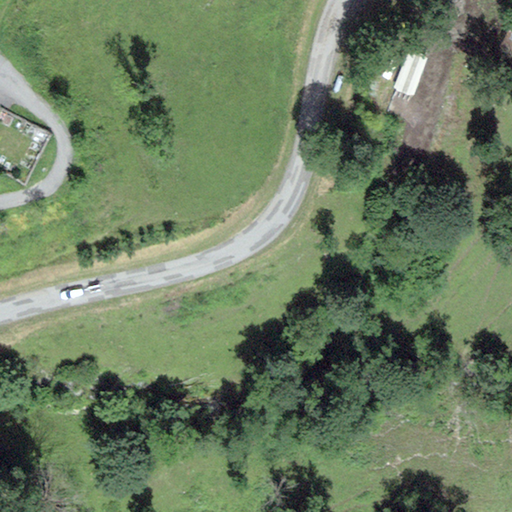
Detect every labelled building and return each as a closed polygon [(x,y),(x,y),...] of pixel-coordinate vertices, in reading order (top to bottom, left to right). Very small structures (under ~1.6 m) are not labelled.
[(511,39),(496,76),(511,83),(511,39)] [(398,82),(417,89),(431,53),(412,46),(398,82)] [(353,109),(380,116),(386,82),(360,76),(353,109)] [(378,124),(371,154),(400,160),(406,130),(378,124)] [(386,201),(381,229),(414,235),(419,207),(386,201)] [(404,251),(380,234),(362,259),(386,275),(404,251)]
